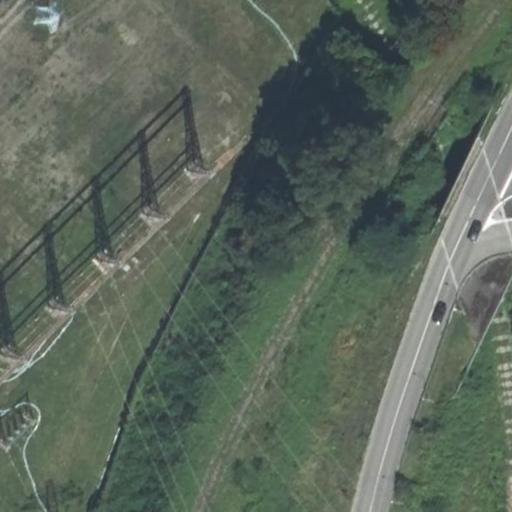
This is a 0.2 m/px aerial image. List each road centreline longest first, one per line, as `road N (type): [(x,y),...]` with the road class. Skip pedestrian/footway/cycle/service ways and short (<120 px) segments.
road 1 (secondary): [(457,240),(369,511)]
road 2 (secondary): [(511,121),(457,240)]
